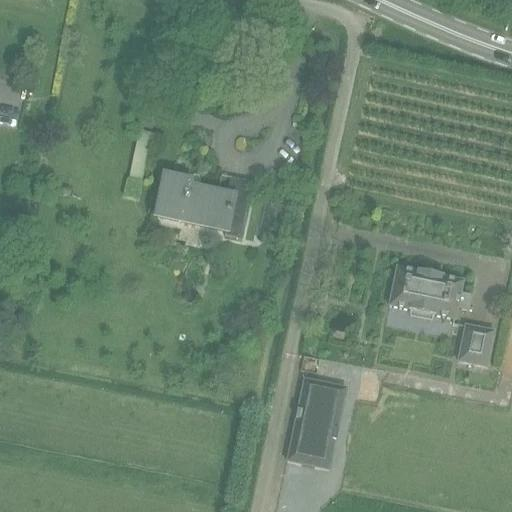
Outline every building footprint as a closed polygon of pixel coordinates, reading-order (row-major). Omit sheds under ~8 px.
[(129,168),(128,178),(143,181),(151,138),(137,136),(131,169),(129,168)] [(230,222),(243,225),(253,180),(240,177),(236,194),(190,183),(191,177),(170,172),(165,171),(154,215),(228,233),(230,222)] [(267,206),(261,237),(280,240),(286,210),(267,206)] [(397,271),(389,309),(454,323),(457,312),(468,314),(472,299),(460,296),(462,285),(397,271)] [(465,329),(458,364),(485,370),(493,335),(465,329)] [(347,391),(306,383),(304,382),(287,466),(330,474),(347,391)]
